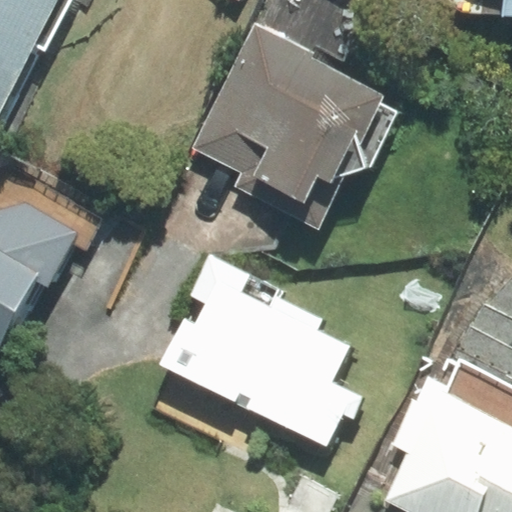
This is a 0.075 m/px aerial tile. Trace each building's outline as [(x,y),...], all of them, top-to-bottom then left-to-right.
[(0,0),(0,135),(59,0),(0,0)] [(364,202),(412,108),(344,73),(373,18),(339,0),(310,0),(288,43),(258,27),(193,152),(241,177),(231,195),(308,234),(333,186),(364,202)] [(0,374),(7,379),(100,228),(0,166),(0,374)] [(216,268),(148,414),(249,462),(266,426),(335,458),(365,395),(338,383),(351,356),(320,341),(329,321),(216,268)] [(411,511),(511,511),(511,388),(471,369),(453,407),(418,390),(369,492),(411,511)]
